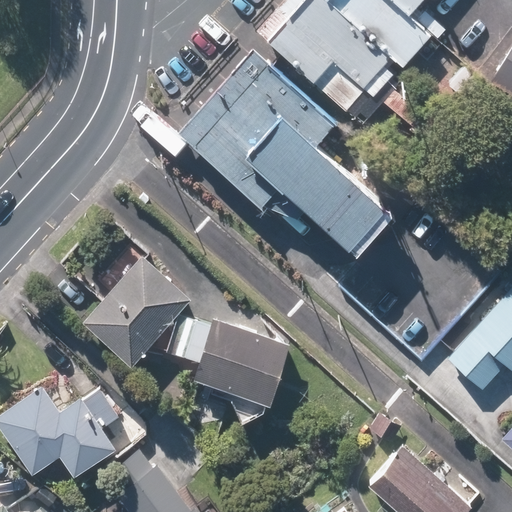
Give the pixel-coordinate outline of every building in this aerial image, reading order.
[(400,71),(320,0),(289,0),(257,35),(352,122),(400,71)] [(388,0),(320,0),(400,71),(428,36),(407,17),(388,0)] [(388,0),(407,17),(422,0),(388,0)] [(186,126),(203,141),(276,58),(259,43),(186,126)] [(511,45),(492,81),(511,92),(511,45)] [(343,116),(276,58),(203,141),(236,169),(268,197),(288,175),(316,199),(362,240),(399,198),(326,135),(343,116)] [(288,175),(268,197),(304,213),(316,199),(288,175)] [(146,252),(85,319),(135,363),(195,296),(146,252)] [(511,284),(451,354),(486,385),(510,358),(511,359),(511,284)] [(294,338),(216,314),(214,321),(185,312),(174,349),(202,358),(197,373),(275,398),(294,338)] [(0,412),(38,470),(65,451),(79,472),(124,442),(110,421),(122,413),(102,382),(65,406),(49,381),(0,412)] [(106,471),(137,511),(210,511),(201,499),(197,503),(163,458),(157,462),(143,444),(106,471)] [(427,451),(419,460),(404,446),(370,483),(403,511),(462,511),(469,505),(433,472),(441,463),(427,451)] [(0,511),(20,511),(9,497),(0,503),(0,511)]
